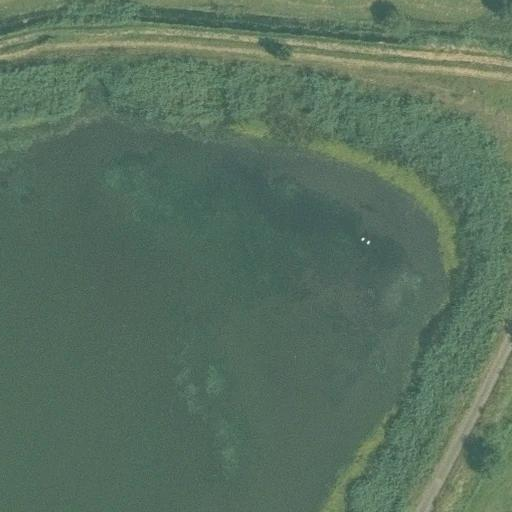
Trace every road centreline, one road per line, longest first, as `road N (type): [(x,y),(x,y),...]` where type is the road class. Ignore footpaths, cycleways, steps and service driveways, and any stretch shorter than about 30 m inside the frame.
road 1 (track): [(511,122),(477,104),(343,69),(198,52),(80,51),(0,63)]
road 2 (track): [(418,511),(511,338)]
